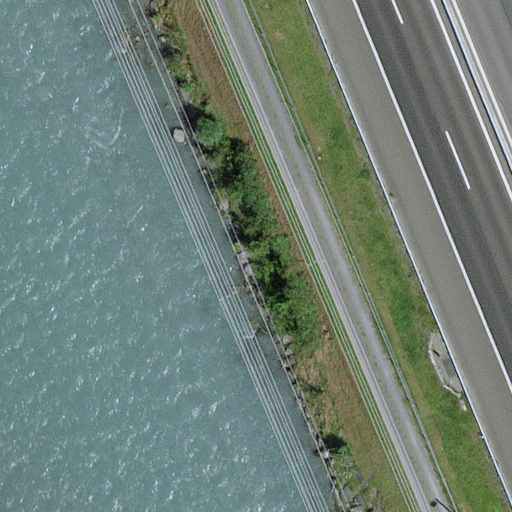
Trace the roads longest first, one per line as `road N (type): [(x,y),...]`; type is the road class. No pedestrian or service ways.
road 1 (track): [(435,511),(232,0)]
road 2 (motorway): [(391,0),(511,296)]
